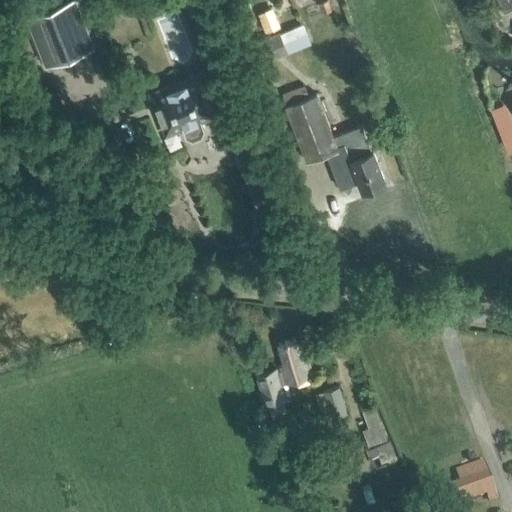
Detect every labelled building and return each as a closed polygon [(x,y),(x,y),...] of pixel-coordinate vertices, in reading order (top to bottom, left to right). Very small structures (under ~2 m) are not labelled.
[(94,47),(75,0),(70,0),(27,17),(46,65),(94,47)] [(332,8),(329,0),(324,0),(307,6),(311,17),(324,12),(324,11),(332,8)] [(511,0),(499,0),(504,11),(511,7),(511,0)] [(281,26),(273,6),(258,12),(266,32),(281,26)] [(280,31),(262,38),(260,36),(246,41),(253,58),(255,64),(288,51),(280,31)] [(215,63),(233,56),(228,43),(210,50),(215,63)] [(201,74),(152,94),(167,132),(183,125),(186,135),(193,138),(201,135),(204,128),(200,118),(216,112),(201,74)] [(372,151),(366,137),(361,124),(333,135),(317,93),(309,96),(304,84),(282,92),(287,104),(286,104),(308,161),(328,153),(340,187),(359,180),(362,190),(386,181),(374,150),(372,151)] [(511,150),(511,122),(511,123),(503,104),(493,109),(511,151),(511,150)] [(265,404),(268,403),(272,416),(286,412),(283,399),(285,399),(281,384),(312,375),(302,340),(296,342),(295,338),(279,343),(285,364),(280,365),(281,370),(277,371),(276,368),(256,373),(265,404)] [(348,412),(340,384),(322,390),(330,417),(348,412)] [(394,457),(375,406),(363,411),(369,427),(362,429),(375,464),(394,457)] [(484,464),(456,475),(461,487),(434,498),(440,511),(452,511),(488,498),(490,504),(499,500),(484,464)]
